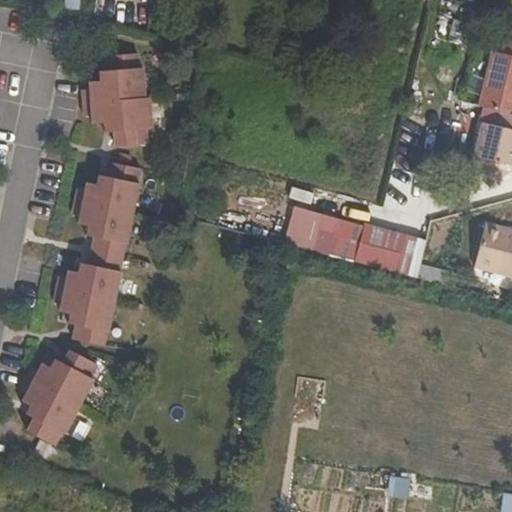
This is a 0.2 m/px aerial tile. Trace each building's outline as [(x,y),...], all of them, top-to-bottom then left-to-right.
[(497,51),(511,54),(511,42),(500,39),(497,51)] [(500,111),(511,113),(511,54),(497,51),(492,50),(479,105),(500,111)] [(107,81),(99,81),(89,82),(90,90),(82,90),(84,116),(92,116),(92,124),(104,123),(113,122),(113,131),(115,146),(147,144),(146,129),(151,129),(149,98),(145,98),(143,68),(139,68),(138,54),(105,56),(107,71),(107,81)] [(107,71),(99,71),(99,81),(107,81),(107,71)] [(474,155),(511,164),(511,113),(500,111),(497,125),(482,122),(474,155)] [(113,122),(104,123),(105,132),(113,131),(113,122)] [(75,326),(72,340),(103,347),(107,333),(108,333),(121,272),(119,272),(125,244),(126,244),(139,184),(138,184),(141,169),(109,163),(107,177),(104,186),(96,185),(87,183),(85,191),(77,190),(72,215),(80,216),(78,224),(88,226),(96,228),(94,238),(88,265),(86,275),(78,273),(68,271),(66,278),(59,277),(53,303),(61,305),(59,312),(69,315),(77,316),(75,326)] [(98,175),(96,185),(104,186),(107,177),(98,175)] [(320,214),(310,251),(416,279),(419,265),(425,241),(362,225),(362,227),(320,214)] [(88,226),(86,236),(94,238),(96,228),(88,226)] [(511,237),(508,237),(509,233),(489,227),(476,268),(511,279),(511,237)] [(80,264),(78,273),(86,275),(88,265),(80,264)] [(448,272),(419,265),(416,279),(444,286),(448,272)] [(77,316),(69,315),(67,324),(75,326),(77,316)] [(26,432),(54,447),(61,434),(64,435),(93,380),(90,379),(97,365),(69,351),(62,364),(57,372),(49,368),(42,364),(38,371),(31,368),(18,391),(25,394),(21,402),(29,407),(37,411),(33,419),(26,432)] [(54,360),(49,368),(57,372),(62,364),(54,360)] [(37,411),(29,407),(25,415),(33,419),(37,411)] [(410,478),(391,476),(388,497),(407,499),(410,478)] [(511,511),(511,493),(504,492),(501,511),(511,511)]
